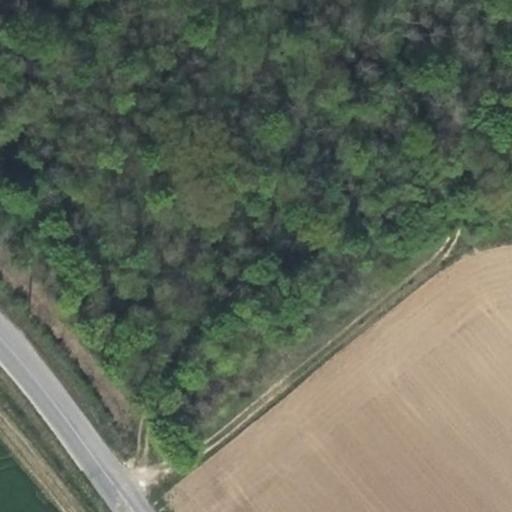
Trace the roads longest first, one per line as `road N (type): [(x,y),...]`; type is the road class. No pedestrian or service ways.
road 1 (track): [(123,496),(436,255)]
road 2 (tertiary): [(134,511),(0,326)]
